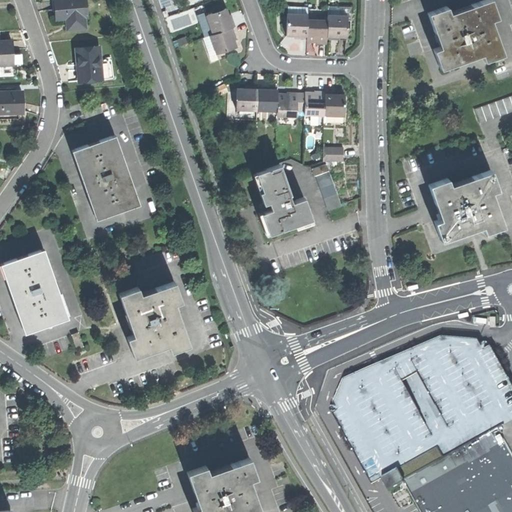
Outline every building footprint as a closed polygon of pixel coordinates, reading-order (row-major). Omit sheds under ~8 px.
[(55,0),(56,11),(57,21),(67,20),(68,31),(86,29),(85,18),(89,17),(87,0),(55,0)] [(434,50),(440,69),(459,62),(458,59),(481,51),(484,61),(503,55),(497,36),(493,37),(487,22),(498,18),(491,0),(487,0),(472,5),(474,10),(451,18),(447,8),(428,14),(435,33),(438,32),(441,40),(443,47),(434,50)] [(205,15),(212,35),(232,28),(235,27),(232,17),(228,18),(227,15),(225,9),(205,15)] [(172,31),(194,24),(189,10),(167,17),(172,31)] [(212,35),(205,15),(204,13),(197,15),(204,37),(209,36),(212,35)] [(307,14),(287,13),(286,35),(292,35),(296,35),(296,38),(307,38),(307,20),(307,14)] [(327,15),(327,20),(326,39),(337,39),(337,37),(341,37),(346,37),(347,15),(327,15)] [(327,20),(307,20),(307,38),(306,40),(316,41),(316,43),(320,43),(326,43),(326,39),(327,20)] [(209,36),(216,55),(236,48),(234,43),(233,39),(235,38),(232,28),(212,35),(209,36)] [(0,41),(0,64),(14,64),(13,52),(12,41),(0,41)] [(79,65),(80,82),(103,80),(101,64),(100,46),(77,48),(79,65)] [(105,64),(101,64),(103,80),(114,79),(112,59),(104,60),(105,64)] [(236,110),(257,110),(257,86),(248,86),(248,89),(244,88),(237,88),(236,110)] [(257,110),(277,111),(277,95),(277,89),(271,89),(268,89),(268,87),(257,86),(257,110)] [(0,113),(24,112),(24,103),(23,92),(14,92),(14,88),(0,89),(0,93),(0,92),(0,113)] [(318,117),(324,117),(325,91),(314,91),(314,94),(310,94),(305,93),(305,112),(304,116),(311,116),(318,117)] [(336,91),(325,91),(324,117),(326,117),(343,117),(345,117),(345,95),(340,95),(336,95),(336,91)] [(297,112),(305,112),(305,93),(293,93),(287,93),(286,95),(277,95),(277,111),(277,117),(297,117),(297,112)] [(511,96),(475,110),(480,124),(511,112),(511,96)] [(86,179),(99,218),(112,214),(111,211),(123,207),(124,209),(137,205),(112,136),(100,140),(101,143),(89,147),(88,144),(75,149),(86,179)] [(323,162),(344,162),(344,148),(323,148),(323,162)] [(297,223),(311,219),(303,197),(292,200),(280,164),(256,172),(268,209),(261,212),(268,233),(297,223)] [(312,169),(314,176),(317,175),(329,171),(326,164),(312,169)] [(67,170),(76,194),(75,194),(82,212),(88,210),(74,168),(67,170)] [(435,222),(442,241),(461,234),(460,230),(469,227),(482,222),(486,232),(504,226),(498,206),(494,208),(488,193),(498,189),(492,170),(473,177),(474,180),(452,188),(449,179),(430,185),(436,204),(439,203),(445,219),(435,222)] [(333,184),(329,171),(317,175),(321,188),(333,184)] [(342,207),(337,193),(325,198),(330,211),(342,207)] [(4,262),(28,331),(41,327),(40,324),(45,322),(51,320),(52,323),(65,318),(41,249),(28,254),(29,256),(17,260),(16,258),(4,262)] [(172,351),(190,344),(183,326),(180,327),(172,304),(182,300),(175,282),(157,288),(158,291),(142,296),(139,287),(120,293),(127,312),(130,311),(138,334),(128,337),(135,357),(154,350),(153,346),(160,344),(168,341),(172,351)] [(66,332),(72,351),(88,346),(82,327),(66,332)] [(511,511),(511,422),(466,447),(451,456),(432,467),(404,481),(421,511),(511,511)] [(192,507),(193,511),(230,511),(238,509),(239,511),(260,511),(254,493),(250,495),(245,480),(255,476),(248,457),(230,464),(231,467),(219,471),(209,475),(205,465),(186,472),(193,491),(196,489),(202,504),(192,507)]
